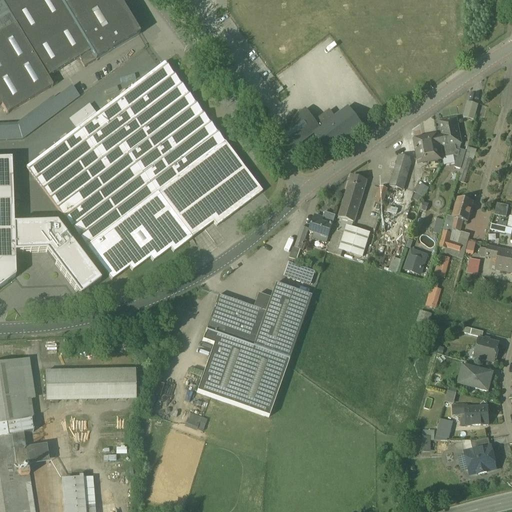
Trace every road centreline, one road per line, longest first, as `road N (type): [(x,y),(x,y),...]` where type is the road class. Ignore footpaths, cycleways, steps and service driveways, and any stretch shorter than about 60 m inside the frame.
road 1 (tertiary): [(0,329),(52,326),(142,304),(236,252),(302,195)]
road 2 (tertiary): [(302,195),(511,48)]
road 3 (tertiary): [(302,195),(157,0)]
